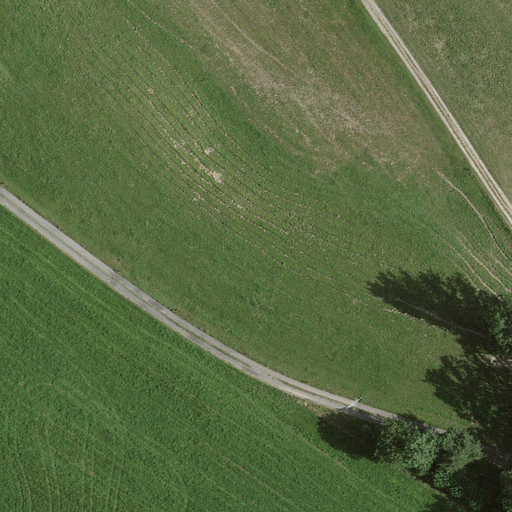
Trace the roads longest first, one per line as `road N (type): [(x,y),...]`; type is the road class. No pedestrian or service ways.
road 1 (track): [(511,466),(329,406),(218,356),(0,196)]
road 2 (track): [(365,0),(511,213)]
